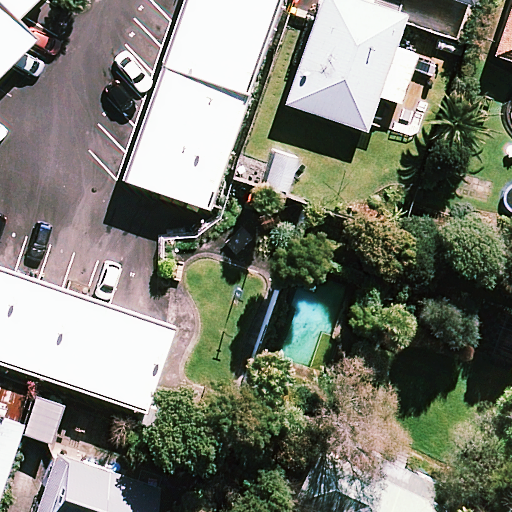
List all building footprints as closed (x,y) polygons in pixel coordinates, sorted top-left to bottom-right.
[(0,0),(0,62),(36,27),(13,5),(17,0),(0,0)] [(178,0),(115,181),(198,209),(271,0),(178,0)] [(466,0),(313,0),(280,100),(362,127),(373,92),(396,99),(412,52),(387,44),(401,0),(462,0),(466,1),(466,0)] [(511,0),(506,0),(490,51),(511,58),(511,0)] [(177,292),(0,230),(0,316),(150,368),(177,292)] [(0,469),(17,420),(0,413),(0,469)] [(390,469),(314,435),(288,492),(322,508),(320,511),(452,511),(460,493),(392,463),(390,469)] [(146,511),(155,484),(52,449),(30,511),(146,511)]
